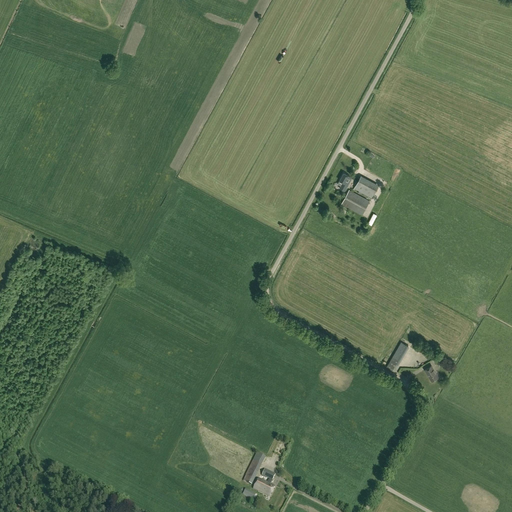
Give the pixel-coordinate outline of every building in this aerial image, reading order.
[(352,177),(344,173),(339,180),(343,182),(339,188),(344,191),(352,177)] [(374,190),(375,184),(373,183),(360,176),(358,175),(357,178),(356,183),(354,186),(359,189),(371,196),(372,196),(373,191),(374,190)] [(377,184),(378,181),(367,176),(365,179),(377,184)] [(341,204),(362,215),(369,201),(349,190),(341,204)] [(406,344),(402,342),(387,367),(394,371),(400,360),(407,349),(404,347),(406,344)] [(431,366),(425,370),(432,381),(438,377),(431,366)] [(257,452),(246,481),(254,484),(266,455),(257,452)] [(270,496),(274,486),(271,484),(276,474),(265,469),(262,476),(269,479),(268,483),(259,479),(254,489),(270,496)] [(244,496),(255,500),(257,495),(247,490),(244,496)]
